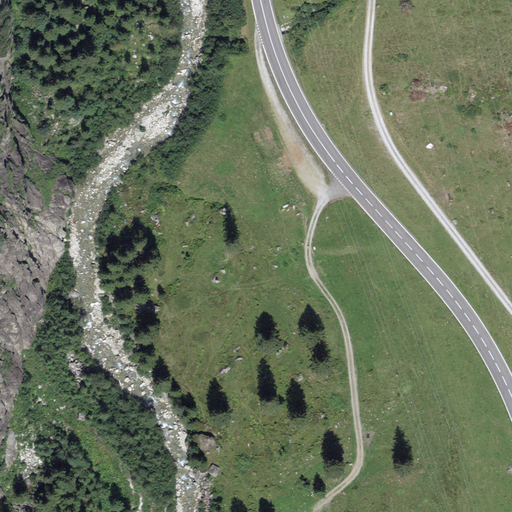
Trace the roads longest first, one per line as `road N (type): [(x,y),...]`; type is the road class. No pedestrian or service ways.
road 1 (primary): [(511,398),(436,276),(308,124),(284,80),(260,0)]
road 2 (track): [(343,172),(317,212),(307,252),(345,332),(360,453),(355,472),(314,509)]
road 3 (track): [(511,309),(380,130),(368,89),(371,0)]
